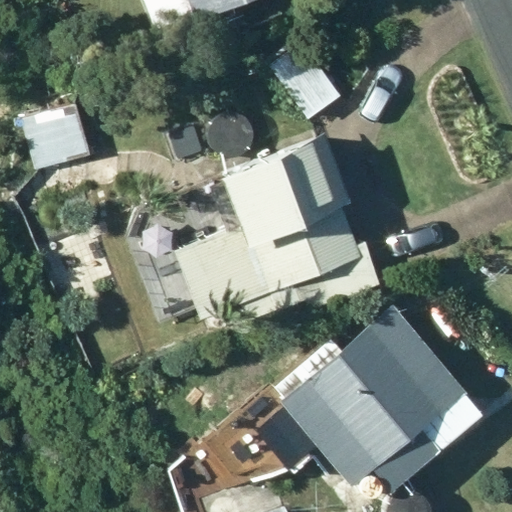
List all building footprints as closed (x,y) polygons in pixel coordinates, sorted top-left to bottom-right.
[(144,0),(157,34),(248,0),(144,0)] [(267,66),(307,120),(341,94),(301,40),(267,66)] [(36,167),(91,155),(84,121),(29,133),(36,167)] [(351,203),(324,135),(217,178),(237,228),(174,253),(201,320),(240,303),(248,324),(305,302),(309,314),(379,285),(362,241),(357,244),(342,206),(351,203)] [(391,304),(278,403),(352,488),(372,469),(392,492),(485,411),(391,304)] [(270,473),(198,502),(201,511),(276,511),(285,508),(270,473)] [(431,511),(432,508),(429,501),(423,495),(416,491),(407,490),(401,491),(395,495),(390,499),(387,505),(385,511),(431,511)]
